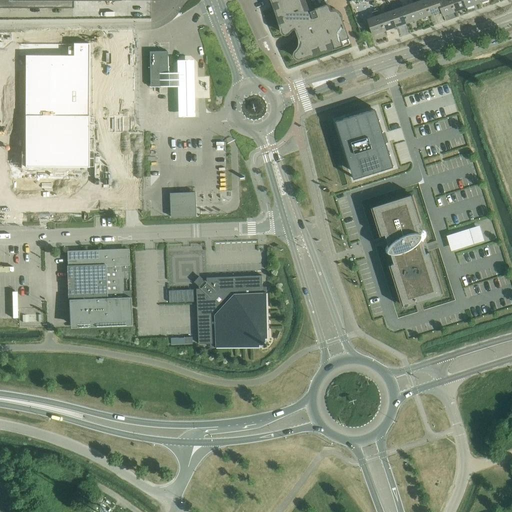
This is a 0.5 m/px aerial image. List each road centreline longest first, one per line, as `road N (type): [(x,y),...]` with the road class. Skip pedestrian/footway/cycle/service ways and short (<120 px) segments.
road 1 (unclassified): [(0,237),(286,224)]
road 2 (primary): [(218,425),(147,423),(0,394)]
road 3 (primary): [(0,404),(193,443)]
road 4 (unclassified): [(0,425),(77,447),(152,491),(170,492)]
road 5 (tertiary): [(340,76),(501,23)]
road 6 (secondary): [(352,359),(300,220)]
road 7 (secondary): [(286,224),(329,366)]
road 8 (unclassified): [(450,511),(464,450),(442,381)]
road 9 (primary): [(193,443),(319,424)]
